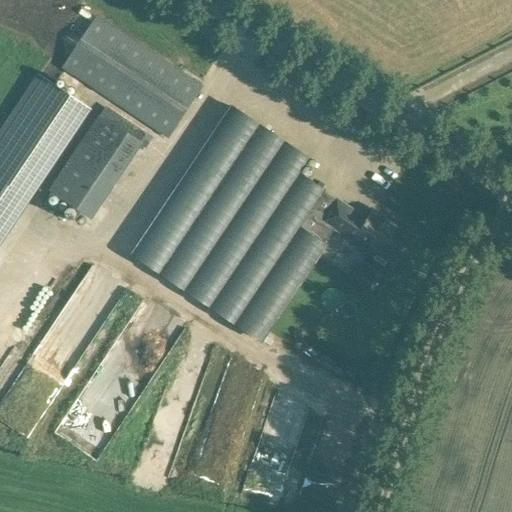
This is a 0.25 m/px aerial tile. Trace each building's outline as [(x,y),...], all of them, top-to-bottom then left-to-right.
[(169,137),(191,103),(202,87),(98,17),(64,67),(169,137)] [(34,73),(0,127),(0,249),(89,107),(34,73)] [(303,178),(314,160),(234,107),(133,256),(264,346),(331,248),(326,244),(337,229),(324,220),(337,200),(303,178)] [(51,190),(91,217),(141,142),(101,116),(51,190)] [(326,217),(324,220),(337,229),(347,236),(350,232),(359,238),(356,241),(370,251),(369,251),(363,261),(387,277),(396,263),(414,236),(374,210),(367,220),(337,200),(326,217)] [(129,290),(89,346),(99,353),(138,296),(129,290)] [(107,437),(110,419),(83,415),(82,422),(69,420),(65,447),(104,454),(107,437)] [(340,508),(357,441),(318,431),(301,499),(340,508)]
